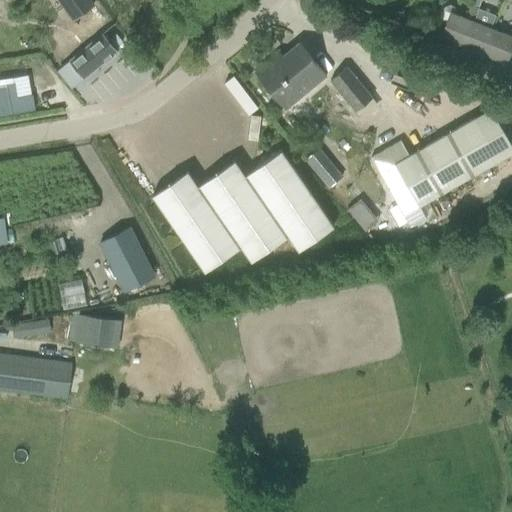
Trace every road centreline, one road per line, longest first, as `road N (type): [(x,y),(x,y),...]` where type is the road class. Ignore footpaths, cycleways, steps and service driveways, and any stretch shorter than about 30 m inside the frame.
road 1 (residential): [(0,140),(137,112),(274,0)]
road 2 (unknown): [(292,0),(330,47),(416,125)]
